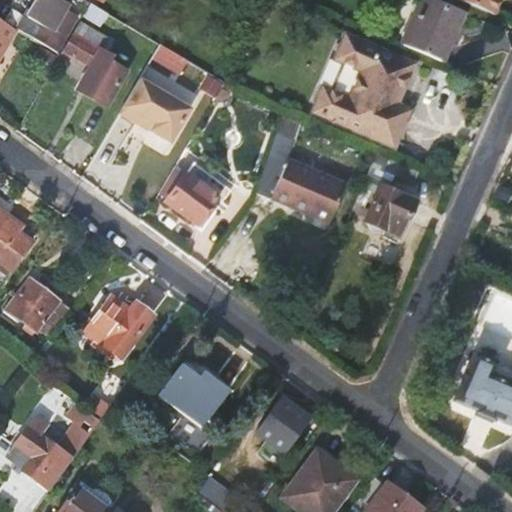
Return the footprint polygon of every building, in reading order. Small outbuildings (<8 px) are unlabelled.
[(69,12),(76,0),(36,0),(30,13),(26,11),(16,27),(56,50),(76,16),(69,12)] [(429,0),(419,0),(401,42),(439,59),(459,12),(429,0)] [(464,0),(492,12),(497,0),(464,0)] [(107,12),(106,12),(90,2),(83,12),(101,23),(107,12)] [(11,35),(16,27),(0,17),(0,53),(1,53),(11,57),(19,40),(11,35)] [(79,20),(63,46),(90,62),(76,85),(105,102),(126,66),(111,57),(114,51),(107,46),(111,38),(79,20)] [(345,31),(333,57),(342,61),(329,91),(320,86),(310,107),(392,146),(410,108),(396,102),(413,62),(345,31)] [(181,71),(188,59),(162,45),(155,58),(181,71)] [(45,69),(30,57),(9,87),(23,99),(45,69)] [(189,107),(138,77),(122,104),(152,123),(148,129),(169,141),(189,107)] [(118,111),(148,129),(152,123),(122,104),(118,111)] [(298,119),(281,111),(268,150),(255,190),(326,221),(342,182),(286,157),(298,119)] [(411,182),(416,170),(375,152),(370,163),(385,170),(411,182)] [(377,186),(385,170),(370,163),(350,209),(364,215),(377,186)] [(185,173),(172,165),(157,190),(167,198),(164,202),(195,224),(204,211),(209,214),(224,194),(219,190),(215,195),(185,173)] [(377,186),(364,215),(362,220),(398,236),(413,201),(377,186)] [(0,271),(4,274),(33,234),(0,211),(0,271)] [(45,323),(52,329),(68,308),(33,281),(9,313),(37,333),(45,323)] [(109,295),(83,330),(120,357),(150,315),(133,302),(128,309),(109,295)] [(511,368),(473,351),(450,402),(472,411),(472,414),(493,423),(494,421),(511,428),(511,368)] [(186,361),(181,366),(199,379),(203,373),(227,389),(231,383),(202,363),(198,369),(186,361)] [(200,426),(227,389),(203,373),(199,379),(181,366),(160,396),(184,415),(164,442),(189,460),(209,433),(200,426)] [(95,392),(84,408),(99,419),(110,403),(95,392)] [(255,454),(265,461),(269,457),(275,462),(306,418),(279,398),(254,432),(264,440),(255,454)] [(5,455),(49,487),(99,419),(84,408),(81,406),(71,420),(75,423),(57,446),(41,434),(48,425),(34,415),(5,455)] [(319,445),(314,452),(351,479),(357,472),(319,445)] [(301,511),(327,511),(351,479),(314,452),(281,497),(301,511)] [(418,511),(420,509),(373,475),(351,504),(361,511),(418,511)] [(106,511),(107,511),(75,488),(57,511),(106,511)]
